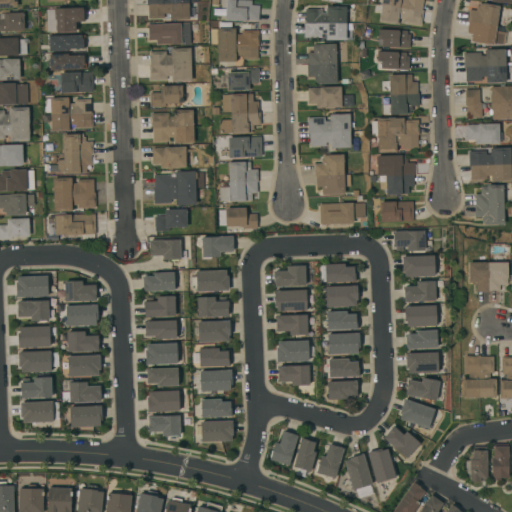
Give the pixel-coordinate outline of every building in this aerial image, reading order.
[(146,0),(197,0),(198,2),(188,2),(188,5),(197,5),(197,18),(189,18),(189,19),(171,20),(170,20),(170,19),(164,19),(163,18),(148,19),(148,5),(146,5),(146,0)] [(258,21),(246,20),(246,21),(241,21),(241,20),(225,20),(226,0),(251,1),(251,5),(259,6),(258,21)] [(381,0),(422,0),(421,10),(423,10),(420,26),(402,23),(403,19),(399,19),(398,24),(378,21),(381,0)] [(495,33),(503,34),(502,44),(493,44),(493,45),(471,42),(472,34),(466,33),(468,22),(467,22),(469,9),(475,10),(476,6),(478,6),(479,3),(499,6),(495,33)] [(56,32),(55,8),(82,7),(83,22),(75,22),(75,32),(56,32)] [(319,9),(319,7),(327,7),(345,7),(345,40),(328,40),(328,39),(326,39),(326,38),(304,38),(304,24),(304,22),(305,22),(305,9),(319,9)] [(0,13),(23,12),(24,30),(6,31),(0,31),(0,13)] [(148,25),(149,25),(149,24),(189,23),(190,44),(156,45),(156,40),(148,40),(148,25)] [(258,46),(257,46),(257,59),(241,59),(241,56),(236,56),(236,61),(217,62),(217,44),(210,45),(210,29),(216,29),(216,28),(236,28),(236,34),(241,34),(241,30),(253,30),(253,31),(258,31),(258,46)] [(406,31),(406,34),(409,34),(409,48),(381,47),(381,40),(377,39),(377,29),(406,31)] [(48,50),(83,49),(83,35),(47,35),(48,50)] [(0,37),(17,37),(17,40),(26,39),(26,54),(17,54),(17,55),(0,55),(0,37)] [(336,83),(317,84),(316,81),(314,81),(314,76),(307,76),(306,63),(308,63),(307,53),(313,52),(313,45),(335,44),(336,83)] [(191,81),(171,82),(171,76),(166,76),(166,80),(149,81),(148,65),(150,65),(149,52),(165,51),(166,55),(170,55),(170,49),(190,48),(191,81)] [(85,68),(84,49),(61,50),(61,54),(48,54),(48,70),(85,68)] [(463,53),(480,52),(480,56),(485,56),(485,50),(486,50),(486,49),(504,49),(505,67),(509,67),(510,73),(505,74),(505,82),(485,83),(485,77),(481,77),(481,81),(465,81),(464,68),(463,68),(463,53)] [(376,51),(405,52),(405,56),(408,56),(408,70),(396,69),(380,68),(380,61),(376,61),(376,51)] [(19,79),(0,79),(0,60),(2,60),(2,59),(9,59),(18,59),(19,79)] [(258,69),(258,83),(248,83),(248,90),(226,91),(226,73),(243,72),(243,69),(258,69)] [(80,72),(80,73),(92,72),(93,92),(60,93),(59,73),(80,72)] [(411,74),(411,82),(417,82),(417,93),(418,93),(418,106),(411,106),(412,110),(410,111),(410,114),(390,115),(389,114),(382,114),(382,105),(389,104),(389,91),(381,91),(381,81),(388,81),(388,75),(411,74)] [(0,83),(14,83),(14,85),(26,84),(27,104),(0,104),(0,83)] [(500,86),(500,84),(504,84),(504,86),(511,86),(511,118),(491,119),(491,118),(490,118),(490,113),(491,113),(490,96),(491,96),(490,87),(500,86)] [(181,85),(182,103),(165,104),(165,107),(150,107),(149,93),(160,92),(160,86),(181,85)] [(307,88),(340,87),(340,95),(353,95),(353,106),(341,106),(341,107),(331,107),(331,108),(325,108),(325,107),(316,108),(316,103),(308,103),(307,88)] [(464,90),(479,89),(479,103),(481,103),(481,118),(466,118),(466,105),(464,105),(464,90)] [(252,93),(252,101),(258,101),(258,112),(260,112),(260,125),(253,125),(253,130),(251,130),(251,133),(219,134),(219,120),(230,120),(230,114),(222,114),(221,94),(252,93)] [(50,113),(44,113),(43,99),(49,99),(49,98),(69,97),(69,104),(74,103),(74,99),(90,99),(90,112),(92,112),(92,128),(75,128),(75,124),(70,124),(70,131),(50,131),(50,113)] [(29,141),(9,141),(9,135),(4,136),(4,139),(0,139),(0,110),(3,110),(3,114),(8,114),(8,108),(28,107),(29,141)] [(193,143),(173,143),(173,138),(169,138),(169,142),(153,142),(152,129),(151,129),(150,113),(168,113),(168,116),(172,116),(172,110),(192,109),(193,143)] [(307,118),(324,117),(324,121),(329,121),(329,115),(349,114),(350,147),(331,148),(331,149),(324,150),(324,146),(309,147),(309,133),(307,133),(307,118)] [(387,118),(393,117),(393,118),(403,118),(403,120),(418,119),(419,135),(417,135),(418,148),(401,149),(401,145),(397,145),(397,150),(396,150),(396,151),(395,151),(395,152),(377,152),(376,136),(371,136),(370,121),(376,121),(376,119),(387,118)] [(465,125),(477,125),(477,124),(480,124),(498,124),(499,144),(474,144),(474,140),(466,140),(465,125)] [(63,172),(57,172),(57,160),(63,160),(62,135),(82,134),(82,137),(85,137),(85,141),(92,141),(92,154),(91,154),(91,165),(86,165),(86,173),(63,174),(63,172)] [(260,137),(260,140),(261,140),(262,149),(261,149),(261,157),(228,158),(227,138),(260,137)] [(0,145),(21,145),(22,165),(0,165),(0,145)] [(184,147),(184,150),(186,150),(186,155),(184,155),(185,167),(160,168),(160,163),(152,164),(152,148),(184,147)] [(485,151),(485,154),(490,154),(490,149),(492,149),(492,148),(510,148),(510,150),(511,149),(511,162),(510,162),(511,181),(493,182),(491,182),(491,176),(486,176),(486,180),(470,180),(470,167),(468,167),(468,151),(485,151)] [(344,176),(349,176),(350,185),(344,186),(344,194),(328,195),(328,194),(322,194),(321,187),(316,187),(316,176),(314,176),(314,163),(321,163),(320,159),(322,158),(322,156),(326,156),(326,155),(343,154),(344,176)] [(404,155),(404,158),(406,158),(407,163),(414,163),(414,175),(413,175),(413,186),(408,186),(408,194),(401,194),(401,195),(386,195),(385,190),(382,190),(380,190),(380,189),(380,183),(380,182),(381,181),(385,180),(384,175),(376,175),(375,156),(404,155)] [(257,193),(251,193),(251,201),(229,202),(229,201),(219,201),(219,187),(228,187),(228,162),(247,162),(247,165),(250,165),(250,169),(257,169),(257,182),(256,182),(257,193)] [(34,190),(0,190),(0,175),(1,175),(0,171),(33,170),(34,190)] [(153,204),(153,188),(154,188),(154,175),(170,175),(170,178),(175,178),(174,173),(203,172),(203,188),(195,188),(195,205),(175,205),(175,199),(170,199),(171,203),(153,204)] [(52,178),(72,178),(72,183),(76,183),(76,180),(93,179),(93,192),(95,192),(95,208),(77,208),(77,205),(73,205),(73,211),(53,212),(52,178)] [(474,205),(475,205),(475,194),(480,194),(480,186),(486,186),(486,185),(493,185),(502,185),(502,186),(511,186),(511,204),(503,204),(504,224),(487,225),(484,225),(484,222),(482,222),(481,217),(474,218),(474,205)] [(0,194),(33,194),(34,206),(25,207),(25,215),(5,216),(5,213),(2,213),(2,208),(0,208),(0,194)] [(379,202),(395,201),(395,202),(412,201),(413,221),(400,221),(400,222),(380,222),(379,202)] [(319,204),(352,203),(352,204),(364,203),(364,218),(353,218),(353,223),(326,224),(320,224),(319,204)] [(245,208),(245,214),(256,214),(256,229),(242,229),(242,226),(225,227),(224,208),(245,208)] [(186,209),(187,227),(169,228),(169,231),(154,231),(154,216),(164,216),(164,210),(186,209)] [(94,214),(95,234),(54,235),(53,216),(94,214)] [(11,237),(11,239),(0,239),(0,225),(6,225),(6,219),(34,218),(34,234),(29,235),(29,236),(11,237)] [(424,231),(424,251),(406,251),(406,247),(402,247),(402,251),(395,251),(395,247),(393,247),(393,239),(393,232),(424,231)] [(232,236),(232,252),(219,252),(219,257),(202,257),(201,237),(232,236)] [(180,239),(180,259),(162,260),(162,255),(149,256),(149,240),(180,239)] [(433,256),(434,276),(404,277),(404,271),(402,271),(402,257),(433,256)] [(492,262),(492,256),(505,256),(505,262),(506,262),(507,285),(499,285),(499,291),(488,291),(488,292),(476,292),(476,285),(471,285),(471,282),(468,283),(467,262),(492,262)] [(305,286),(287,286),(287,287),(274,287),(274,280),(273,280),(273,271),(286,271),(286,267),(295,266),(295,265),(302,264),(302,266),(304,266),(305,286)] [(324,282),(320,282),(319,266),(324,266),(324,265),(345,264),(345,267),(355,267),(355,281),(354,281),(324,282)] [(196,292),(195,271),(225,270),(226,276),(227,276),(228,290),(196,292)] [(173,272),(174,290),(144,291),(143,276),(153,276),(153,273),(173,272)] [(15,297),(15,283),(17,283),(16,277),(47,276),(47,296),(15,297)] [(425,281),(425,280),(431,280),(432,281),(434,281),(435,301),(404,303),(404,296),(403,296),(403,287),(416,286),(416,282),(425,281)] [(64,302),(63,282),(81,281),(81,285),(95,285),(95,300),(64,302)] [(356,286),(357,300),(355,300),(355,306),(325,307),(325,287),(356,286)] [(305,290),(306,310),(276,311),(276,305),(274,305),(274,291),(305,290)] [(144,317),(143,302),(145,302),(145,297),(152,297),(152,302),(156,302),(156,297),(174,296),(175,316),(144,317)] [(197,317),(196,298),(214,297),(214,301),(219,301),(219,297),(225,297),(225,301),(228,301),(228,310),(227,310),(228,316),(197,317)] [(47,300),(48,321),(30,321),(30,317),(16,317),(16,308),(17,308),(16,302),(47,300)] [(96,305),(97,320),(95,320),(95,325),(66,326),(65,306),(96,305)] [(435,306),(436,326),(406,327),(406,321),(404,321),(403,307),(435,306)] [(326,330),(325,312),(347,311),(347,315),(357,314),(357,328),(356,328),(356,329),(326,330)] [(306,315),(306,335),(289,336),(289,331),(275,331),(275,323),(275,316),(306,315)] [(175,320),(176,338),(156,339),(156,336),(146,336),(145,321),(175,320)] [(229,320),(229,335),(228,335),(228,341),(198,342),(197,322),(229,320)] [(17,348),(17,333),(19,333),(19,327),(49,326),(49,347),(17,348)] [(406,349),(405,335),(407,335),(406,334),(415,334),(415,331),(420,330),(420,331),(436,330),(437,348),(406,349)] [(67,352),(66,332),(84,331),(84,336),(97,336),(98,351),(67,352)] [(358,333),(359,348),(357,348),(357,353),(327,354),(327,334),(358,333)] [(307,341),(307,347),(313,346),(313,356),(308,356),(308,361),(276,362),(275,347),(277,347),(277,342),(307,341)] [(176,343),(177,363),(145,365),(144,350),(146,350),(146,344),(176,343)] [(198,349),(219,348),(220,351),(229,351),(230,366),(198,367),(198,349)] [(49,351),(50,371),(20,372),(20,367),(18,367),(17,352),(49,351)] [(436,352),(437,372),(408,374),(407,368),(405,368),(405,354),(436,352)] [(99,355),(99,370),(98,370),(98,376),(68,377),(67,357),(99,355)] [(464,356),(479,355),(479,357),(492,357),(493,373),(489,373),(489,378),(495,377),(495,397),(462,397),(462,379),(462,378),(468,377),(468,373),(464,373),(464,356)] [(511,398),(498,398),(498,380),(505,380),(505,374),(501,374),(501,357),(511,357),(511,398)] [(349,359),(349,362),(359,362),(359,376),(358,376),(328,378),(327,360),(349,359)] [(308,365),(309,385),(291,386),(291,381),(277,382),(277,373),(277,366),(308,365)] [(177,368),(177,385),(157,386),(157,384),(147,384),(147,369),(177,368)] [(230,370),(231,385),(229,385),(229,390),(200,392),(199,371),(230,370)] [(51,397),(20,398),(20,391),(19,391),(19,383),(21,383),(21,379),(28,378),(28,383),(33,383),(32,378),(50,377),(51,397)] [(420,382),(421,378),(430,380),(430,379),(436,380),(436,381),(439,381),(435,401),(405,395),(406,389),(407,380),(420,382)] [(356,381),(356,389),(356,395),(348,396),(348,399),(347,399),(327,400),(326,382),(356,381)] [(68,382),(86,382),(86,386),(100,386),(100,395),(99,395),(100,402),(68,403),(68,382)] [(147,412),(146,398),(148,398),(148,392),(178,391),(178,411),(147,412)] [(200,417),(200,399),(221,398),(222,401),(231,401),(232,416),(200,417)] [(434,409),(427,429),(413,424),(412,427),(408,426),(409,423),(399,419),(400,414),(399,413),(403,399),(434,409)] [(51,401),(51,402),(58,402),(59,419),(52,420),(52,421),(22,423),(22,417),(20,417),(19,403),(51,401)] [(100,405),(101,420),(99,420),(99,426),(70,427),(69,407),(100,405)] [(179,415),(179,435),(161,436),(161,431),(148,432),(147,423),(148,423),(148,416),(179,415)] [(231,421),(232,435),(231,435),(231,441),(201,442),(200,422),(231,421)] [(419,443),(406,458),(382,438),(392,426),(402,435),(405,431),(419,443)] [(288,465),(269,459),(274,443),(278,444),(282,431),(297,436),(288,465)] [(301,438),(305,439),(305,440),(314,442),(312,452),(315,452),(309,472),(292,467),(301,438)] [(328,444),(337,446),(336,447),(343,449),(334,478),(315,473),(320,456),(325,457),(328,444)] [(507,444),(507,446),(508,446),(508,457),(507,457),(508,478),(499,478),(499,480),(491,480),(491,458),(493,458),(493,446),(493,444),(507,444)] [(486,447),(486,451),(486,459),(487,459),(487,481),(469,481),(469,460),(472,460),(471,450),(472,450),(472,447),(486,447)] [(367,453),(380,449),(381,451),(387,449),(395,478),(394,478),(396,483),(378,489),(376,483),(375,483),(367,453)] [(371,484),(352,490),(343,461),(349,460),(348,458),(362,454),(371,484)] [(107,492),(129,493),(129,489),(115,488),(116,478),(107,477),(107,492)] [(13,511),(0,511),(0,481),(5,481),(5,486),(13,485),(13,511)] [(392,511),(393,510),(412,482),(424,490),(417,502),(419,503),(412,511),(392,511)] [(18,511),(18,502),(15,502),(15,499),(18,499),(18,488),(27,488),(27,485),(35,485),(35,488),(43,488),(42,511),(18,511)] [(75,511),(78,488),(86,489),(86,485),(96,486),(95,491),(102,492),(100,511),(75,511)] [(71,488),(70,511),(46,511),(47,487),(71,488)] [(134,511),(138,493),(146,494),(147,490),(156,492),(155,497),(162,499),(159,511),(134,511)] [(104,511),(106,493),(130,495),(128,511),(104,511)] [(444,501),(436,511),(418,511),(430,495),(432,493),(444,501)] [(170,501),(171,497),(181,499),(180,503),(189,504),(187,511),(164,511),(166,500),(170,501)] [(195,511),(197,506),(205,508),(206,503),(221,507),(219,511),(195,511)]
